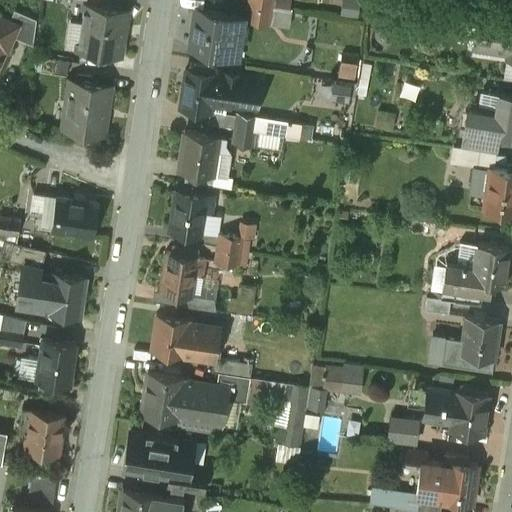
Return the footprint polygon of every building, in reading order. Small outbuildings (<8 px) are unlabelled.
[(125,8),(85,2),(78,48),(120,55),(123,36),(120,35),(125,8)] [(272,7),(248,4),(246,20),(270,23),(272,7)] [(227,12),(195,7),(189,47),(221,52),(224,30),(231,31),(232,31),(234,14),(227,13),(227,12)] [(37,18),(15,9),(10,20),(17,23),(12,34),(33,43),(37,18)] [(511,14),(480,10),(474,46),(475,46),(474,51),(489,53),(490,48),(508,51),(507,56),(511,33),(504,32),(506,16),(511,16),(511,14)] [(10,20),(0,14),(0,62),(12,34),(17,23),(10,20)] [(241,40),(230,38),(231,31),(224,30),(221,52),(239,55),(241,40)] [(357,55),(342,52),(340,64),(355,67),(357,55)] [(69,59),(44,56),(42,69),(67,73),(69,59)] [(218,66),(195,63),(194,69),(186,68),(180,106),(210,110),(210,109),(226,112),(227,103),(244,105),(249,77),(217,72),(218,66)] [(111,83),(71,77),(64,127),(104,133),(111,83)] [(407,78),(404,92),(417,96),(421,81),(407,78)] [(352,99),(354,83),(339,81),(337,97),(352,99)] [(511,90),(501,89),(497,109),(495,129),(499,129),(511,131),(511,90)] [(497,109),(470,105),(467,124),(495,129),(497,109)] [(226,112),(210,109),(210,110),(209,122),(235,126),(237,113),(226,112)] [(302,122),(237,111),(237,113),(235,126),(255,129),(300,136),(302,122)] [(495,129),(467,124),(464,141),(496,146),(499,129),(495,129)] [(255,129),(235,126),(233,142),(252,145),(255,129)] [(217,136),(184,130),(177,169),(211,174),(217,136)] [(499,162),(500,147),(455,144),(454,158),(499,162)] [(511,169),(490,166),(484,204),(511,208),(511,169)] [(207,193),(175,188),(169,227),(201,232),(204,209),(212,210),(214,197),(207,195),(207,193)] [(59,195),(47,193),(42,223),(54,224),(59,195)] [(97,201),(59,195),(54,224),(54,228),(93,233),(97,201)] [(21,218),(0,214),(0,230),(18,233),(19,233),(21,218)] [(18,233),(0,230),(0,237),(17,242),(18,233)] [(243,235),(219,231),(217,246),(240,249),(243,235)] [(511,245),(480,240),(476,264),(474,277),(491,280),(506,282),(511,245)] [(47,250),(14,242),(9,259),(42,267),(43,267),(47,250)] [(240,250),(217,247),(215,261),(238,264),(240,250)] [(197,254),(166,250),(160,289),(192,293),(194,273),(203,274),(205,258),(197,257),(197,254)] [(476,264),(446,261),(443,283),(482,288),(489,289),(491,280),(474,277),(476,264)] [(86,276),(42,270),(42,267),(24,263),(18,304),(81,314),(86,276)] [(242,281),(242,301),(258,301),(258,281),(242,281)] [(482,288),(443,283),(441,297),(447,298),(480,302),(482,288)] [(441,297),(427,295),(426,306),(446,308),(447,298),(441,297)] [(188,317),(156,312),(150,347),(213,357),(217,335),(198,332),(200,323),(187,321),(188,317)] [(500,319),(467,314),(464,335),(462,351),(494,357),(500,319)] [(26,319),(2,315),(0,328),(0,341),(22,345),(26,319)] [(464,335),(447,333),(443,359),(493,367),(494,357),(462,351),(464,335)] [(76,343),(43,338),(37,377),(40,378),(39,384),(55,386),(56,380),(70,382),(76,343)] [(252,363),(213,357),(211,370),(218,371),(250,375),(252,363)] [(343,366),(325,364),(323,386),(340,388),(343,366)] [(197,378),(148,370),(141,412),(178,418),(179,413),(205,417),(207,407),(223,409),(225,398),(227,388),(215,386),(197,383),(197,378)] [(250,375),(218,371),(215,386),(227,388),(225,398),(246,401),(250,375)] [(308,384),(292,382),(283,442),(299,445),(308,384)] [(488,393),(455,388),(455,389),(428,384),(423,416),(450,421),(449,428),(482,433),(488,393)] [(66,412),(30,407),(30,408),(24,407),(20,430),(27,431),(24,447),(60,452),(66,412)] [(160,435),(130,430),(125,468),(155,473),(155,471),(157,455),(160,435)] [(177,438),(160,435),(157,455),(175,457),(177,438)] [(426,451),(406,448),(404,464),(424,467),(426,451)] [(468,457),(444,453),(443,460),(445,460),(445,459),(467,462),(468,457)] [(175,457),(157,455),(155,471),(172,473),(175,457)] [(467,462),(445,459),(445,460),(442,480),(440,497),(442,497),(472,502),(477,464),(467,462)] [(0,490),(4,491),(9,466),(0,464),(0,490)] [(197,477),(177,474),(175,488),(179,488),(179,489),(195,491),(197,477)] [(215,480),(197,477),(195,491),(213,494),(215,480)] [(442,480),(418,477),(416,493),(419,494),(440,497),(442,480)] [(57,481),(37,478),(34,498),(54,501),(57,481)] [(177,511),(179,498),(126,490),(122,511),(119,511),(118,511),(177,511)] [(440,497),(419,494),(417,509),(440,511),(442,497),(440,497)]
